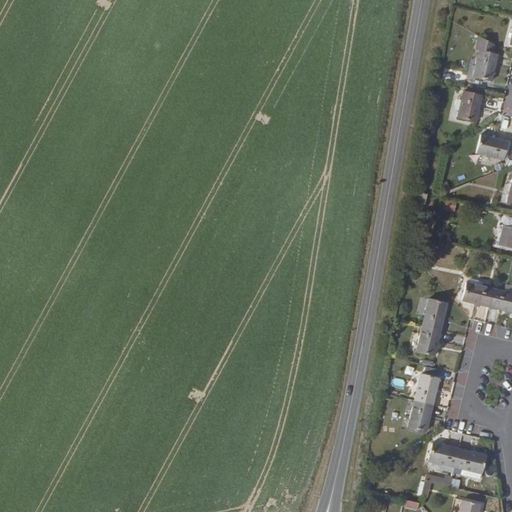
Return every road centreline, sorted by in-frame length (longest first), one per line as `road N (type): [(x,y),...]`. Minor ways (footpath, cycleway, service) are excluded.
road 1 (tertiary): [(328,511),(424,0)]
road 2 (residential): [(511,344),(483,337),(465,412),(511,424)]
